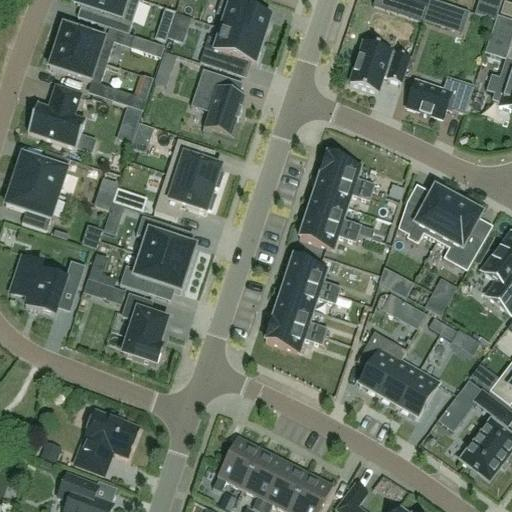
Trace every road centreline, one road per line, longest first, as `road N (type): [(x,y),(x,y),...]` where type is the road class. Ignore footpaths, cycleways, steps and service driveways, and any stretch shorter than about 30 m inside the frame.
road 1 (residential): [(461,511),(287,405),(207,369)]
road 2 (residential): [(207,369),(296,99)]
road 3 (residential): [(296,99),(511,198)]
road 4 (residential): [(191,413),(39,357),(0,330)]
road 5 (residential): [(0,122),(42,0)]
